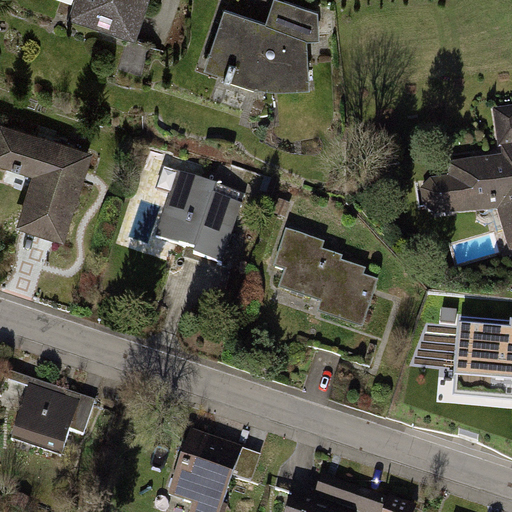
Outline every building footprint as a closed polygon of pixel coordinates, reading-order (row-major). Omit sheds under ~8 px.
[(78,0),(72,19),(133,39),(145,0),(78,0)] [(271,0),(264,22),(224,8),(204,66),(224,74),(223,77),(255,88),(308,85),(306,37),(318,36),(317,11),(285,0),(271,0)] [(448,162),(449,175),(429,178),(418,192),(421,208),(435,219),(495,211),(508,253),(511,251),(511,107),(492,110),(497,149),(499,148),(500,156),(448,162)] [(95,143),(4,113),(0,124),(0,161),(37,173),(20,225),(62,239),(95,143)] [(158,190),(170,194),(157,235),(196,249),(195,254),(221,263),(244,196),(165,169),(158,190)] [(285,232),(273,268),(288,273),(283,290),(323,303),(320,312),(364,327),(378,282),(366,278),(368,271),(342,263),(344,259),(321,251),(323,244),(285,232)] [(511,321),(458,318),(452,399),(511,403),(511,321)] [(76,402),(66,432),(79,437),(90,401),(6,373),(4,379),(25,386),(76,402)] [(76,402),(25,386),(8,440),(58,457),(66,432),(76,402)] [(192,428),(168,497),(193,506),(190,511),(219,511),(232,475),(241,449),(242,446),(192,428)] [(261,455),(241,449),(232,475),(252,482),(261,455)] [(319,475),(312,499),(352,511),(411,511),(414,504),(319,475)] [(352,511),(312,499),(290,492),(283,511),(352,511)] [(26,499),(13,494),(7,506),(20,511),(26,499)]
